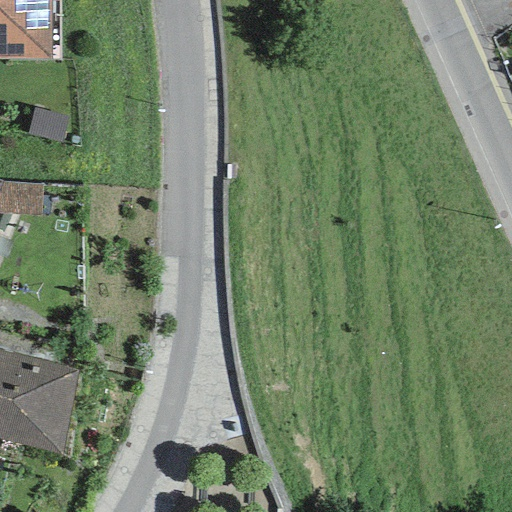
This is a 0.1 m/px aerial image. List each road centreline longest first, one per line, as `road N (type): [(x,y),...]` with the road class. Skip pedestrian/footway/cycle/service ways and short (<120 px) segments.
road 1 (residential): [(174,0),(188,255),(184,335),(154,451),(123,511)]
road 2 (residential): [(433,0),(511,177)]
